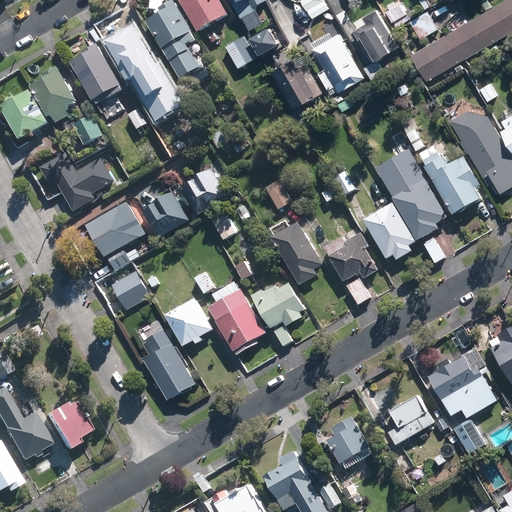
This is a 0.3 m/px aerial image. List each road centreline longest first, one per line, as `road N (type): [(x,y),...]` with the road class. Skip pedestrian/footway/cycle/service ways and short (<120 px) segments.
road 1 (residential): [(511,258),(171,458)]
road 2 (residential): [(0,175),(171,458)]
